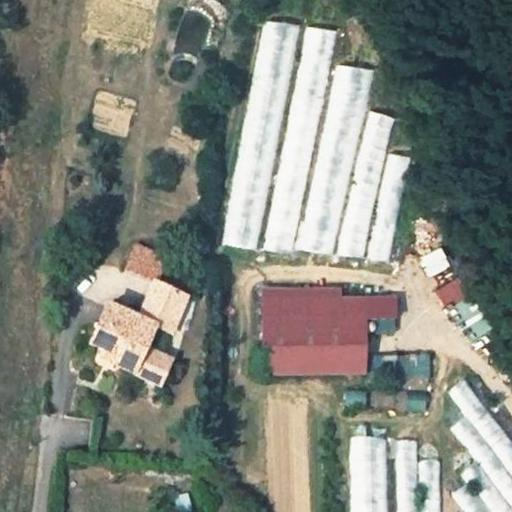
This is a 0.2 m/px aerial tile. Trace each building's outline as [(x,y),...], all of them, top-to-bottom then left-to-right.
[(225,242),(296,254),(335,28),(302,22),(302,25),(264,18),(225,242)] [(301,247),(391,263),(411,155),(388,151),(395,115),(367,110),(374,68),(335,61),(301,247)] [(113,301),(95,340),(123,353),(119,362),(134,369),(146,341),(157,318),(178,328),(192,296),(156,280),(140,314),(113,301)] [(471,290),(447,306),(472,343),(497,326),(471,290)] [(396,295),(266,297),(266,318),(367,317),(397,317),(396,295)] [(367,317),(266,318),(267,372),(367,371),(367,317)] [(146,341),(134,369),(161,381),(174,353),(146,341)] [(430,355),(383,356),(383,382),(430,381),(430,355)] [(511,511),(511,439),(469,378),(448,393),(466,418),(451,429),(476,465),(445,487),(461,510),(458,511),(511,511)] [(349,511),(387,511),(387,438),(349,438),(349,511)] [(418,442),(396,442),(396,511),(440,511),(440,461),(418,461),(418,442)]
